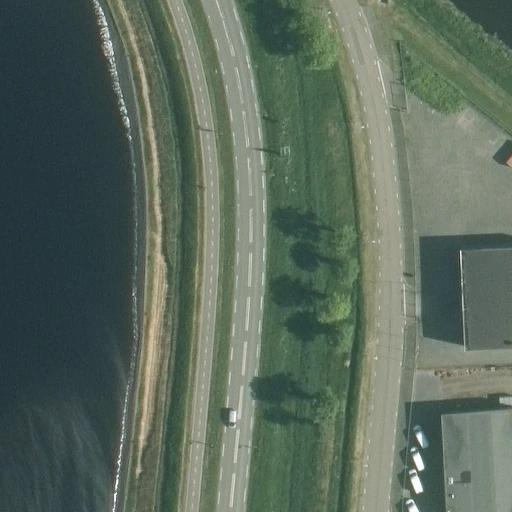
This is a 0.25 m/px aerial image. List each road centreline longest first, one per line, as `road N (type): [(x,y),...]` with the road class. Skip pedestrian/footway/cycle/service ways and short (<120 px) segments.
road 1 (unclassified): [(343,0),(371,87),(389,244),(375,511)]
road 2 (secondary): [(228,511),(250,264),(239,82)]
